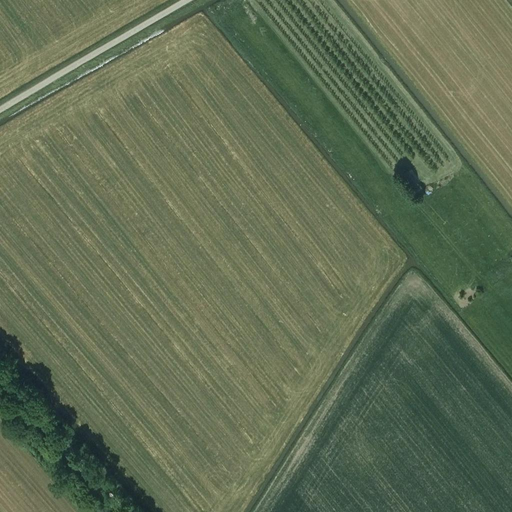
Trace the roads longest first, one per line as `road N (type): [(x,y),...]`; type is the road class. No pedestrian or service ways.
road 1 (unclassified): [(0,111),(187,0)]
road 2 (unclassified): [(115,511),(0,380)]
